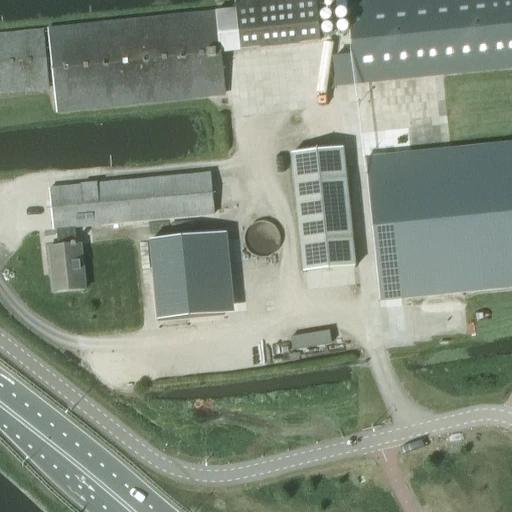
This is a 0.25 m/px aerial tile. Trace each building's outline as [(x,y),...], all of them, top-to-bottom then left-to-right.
[(236,15),(240,49),(320,41),(315,0),(248,0),(235,1),(236,15)] [(337,86),(511,67),(511,0),(363,0),(349,2),(354,56),(334,58),(337,86)] [(221,54),(217,17),(216,14),(111,25),(48,32),(56,112),(111,105),(225,94),(221,54)] [(240,51),(240,49),(236,15),(217,17),(221,54),(240,51)] [(0,95),(49,91),(43,29),(0,33),(0,95)] [(511,144),(442,152),(367,160),(381,300),(463,292),(511,286),(511,144)] [(343,149),(291,154),(304,274),(355,268),(343,149)] [(49,190),(53,231),(57,230),(59,248),(49,249),(53,294),(85,291),(81,246),(76,246),(75,229),(214,216),(210,175),(49,190)] [(156,320),(223,313),(215,235),(149,241),(156,320)]
